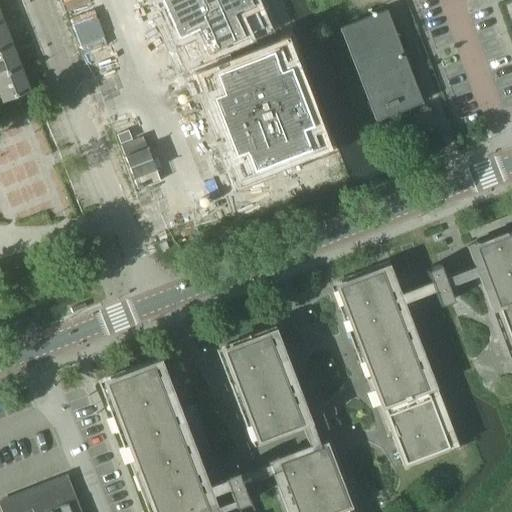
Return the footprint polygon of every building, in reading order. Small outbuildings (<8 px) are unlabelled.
[(249,0),(163,0),(188,56),(260,24),(249,0)] [(376,121),(423,104),(387,9),(340,27),(376,121)] [(0,50),(12,45),(3,22),(0,23),(0,50)] [(0,76),(21,68),(12,45),(0,50),(0,76)] [(281,46),(204,76),(242,172),(318,143),(281,46)] [(21,68),(0,76),(0,95),(3,103),(30,92),(21,68)] [(511,231),(475,246),(511,345),(511,231)] [(439,264),(427,269),(441,304),(453,299),(439,264)] [(381,271),(339,287),(406,462),(447,446),(429,399),(427,389),(381,271)] [(267,333),(224,350),(258,440),(301,423),(267,333)] [(99,384),(147,511),(231,511),(230,509),(250,501),(238,470),(224,475),(221,466),(215,468),(203,473),(160,361),(99,384)] [(350,511),(326,445),(279,463),(297,511),(350,511)] [(81,511),(77,500),(67,475),(0,501),(0,505),(2,511),(81,511)]
